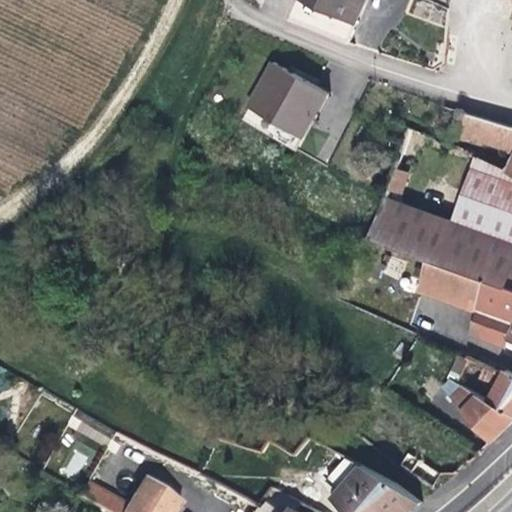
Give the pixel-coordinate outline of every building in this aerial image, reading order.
[(290,0),(355,28),(366,0),(290,0)] [(244,107),(300,139),(313,113),(324,93),(288,73),(285,79),(279,77),(282,70),(268,62),(258,81),(244,107)] [(285,79),(288,73),(282,70),(279,77),(285,79)] [(237,121),(293,152),(300,139),(244,107),(237,121)] [(511,152),(511,129),(455,113),(446,136),(511,154),(511,152)] [(471,155),(449,224),(511,245),(511,174),(504,170),(471,155)] [(388,167),(381,189),(397,195),(404,173),(388,167)] [(511,245),(449,224),(377,199),(365,238),(423,259),(492,282),(503,286),(510,269),(511,263),(511,245)] [(492,282),(423,259),(413,291),(473,313),(477,305),(483,307),(492,282)] [(511,269),(510,269),(503,286),(511,289),(511,269)] [(477,305),(473,313),(467,327),(511,347),(511,289),(503,286),(492,282),(483,307),(477,305)] [(511,415),(511,375),(502,370),(500,374),(485,367),(480,378),(493,384),(484,400),(511,415)] [(300,388),(266,371),(252,397),(287,415),(300,388)] [(445,394),(489,439),(511,416),(511,415),(484,400),(453,382),(445,394)] [(109,433),(102,444),(121,455),(128,444),(109,433)] [(269,433),(265,439),(272,444),(275,437),(269,433)] [(404,453),(395,467),(429,486),(438,473),(404,453)] [(405,511),(417,503),(394,485),(356,465),(335,488),(347,499),(343,502),(352,511),(405,511)] [(80,481),(71,496),(98,511),(159,511),(167,499),(137,480),(121,505),(80,481)] [(168,511),(173,503),(167,499),(159,511),(168,511)]
